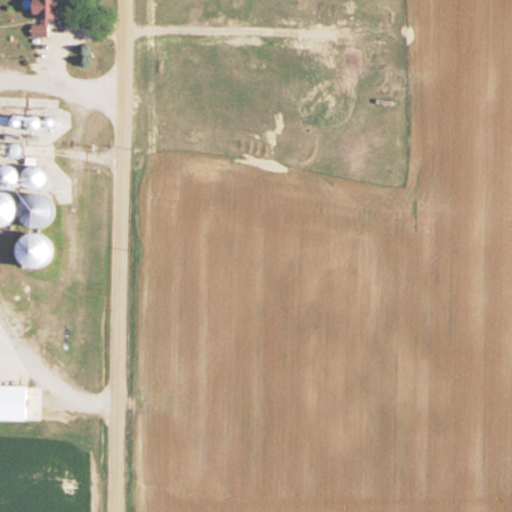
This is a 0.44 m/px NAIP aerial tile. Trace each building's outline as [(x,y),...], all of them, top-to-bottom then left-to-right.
[(59,21),(59,0),(32,0),(32,39),(47,39),(48,21),(59,21)] [(38,166),(22,171),(28,190),(45,185),(38,166)] [(0,186),(15,184),(12,167),(0,169),(0,186)] [(52,206),(31,194),(17,220),(38,232),(52,206)] [(13,197),(0,196),(0,226),(13,227),(13,197)] [(22,238),(22,269),(44,269),(44,238),(22,238)] [(0,422),(26,423),(27,388),(0,387),(0,422)]
